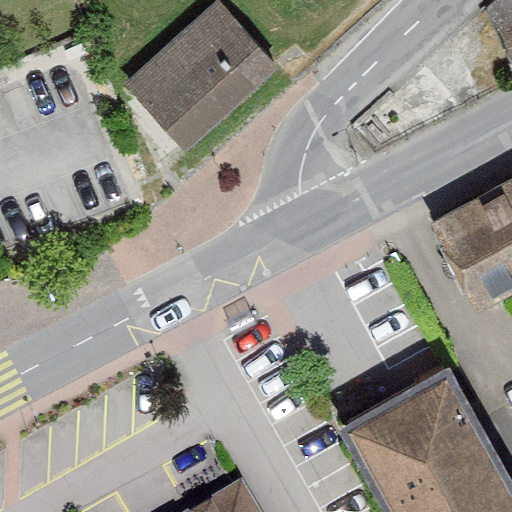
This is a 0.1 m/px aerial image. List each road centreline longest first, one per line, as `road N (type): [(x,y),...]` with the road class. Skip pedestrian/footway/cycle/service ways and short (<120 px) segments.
road 1 (secondary): [(0,386),(306,226)]
road 2 (tertiary): [(306,226),(297,173),(305,144),(330,108),(444,0)]
road 3 (secondary): [(306,226),(511,123)]
